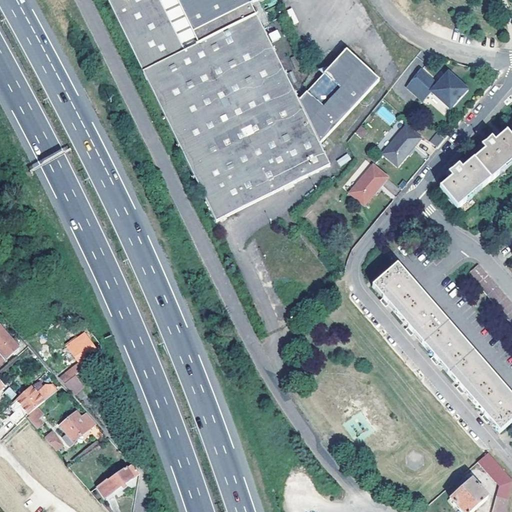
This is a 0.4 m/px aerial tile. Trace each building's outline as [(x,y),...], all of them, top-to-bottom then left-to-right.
[(108,0),(120,24),(133,51),(139,63),(145,75),(178,144),(200,188),(216,222),(241,210),(276,193),(330,167),(318,142),(299,101),(254,7),(267,0),(108,0)] [(269,32),(271,41),(280,39),(278,30),(269,32)] [(299,101),(318,142),(376,82),(343,56),(324,73),(299,101)] [(421,73),(410,87),(446,116),(467,90),(448,74),(438,87),(421,73)] [(382,105),(376,113),(390,125),(397,118),(382,105)] [(362,139),(368,132),(362,125),(355,132),(362,139)] [(384,153),(398,166),(421,139),(407,127),(384,153)] [(437,147),(444,138),(437,132),(430,141),(437,147)] [(452,179),(441,188),(458,209),(467,201),(466,200),(482,187),(482,188),(500,173),(499,172),(511,161),(511,137),(511,138),(507,133),(495,142),(492,139),(489,142),(482,147),(486,151),(463,170),(460,166),(455,171),(449,175),(452,179)] [(337,159),(339,166),(351,160),(349,154),(337,159)] [(351,192),(365,204),(388,178),(374,165),(351,192)] [(511,302),(477,262),(467,271),(511,322),(511,302)] [(511,422),(511,396),(397,265),(373,286),(499,433),(511,422)] [(0,350),(6,358),(14,351),(15,353),(18,350),(17,348),(19,347),(0,325),(0,350)] [(84,334),(67,346),(77,360),(94,348),(84,334)] [(64,383),(75,375),(92,363),(88,358),(68,372),(68,371),(59,378),(63,383),(64,383)] [(75,375),(64,383),(68,387),(74,394),(83,386),(79,379),(75,375)] [(29,386),(10,402),(8,404),(13,410),(15,412),(10,416),(16,424),(21,420),(26,417),(26,416),(39,405),(43,401),(29,386)] [(10,388),(5,392),(11,399),(16,395),(10,388)] [(35,417),(44,410),(39,405),(26,416),(26,417),(37,428),(41,424),(35,417)] [(62,438),(68,446),(73,442),(95,424),(86,414),(81,418),(76,412),(60,426),(66,434),(62,438)] [(60,442),(52,433),(46,438),(54,447),(60,442)] [(423,464),(422,455),(412,450),(404,457),(404,467),(414,471),(423,464)] [(499,485),(495,497),(491,511),(503,511),(507,500),(511,479),(490,458),(487,454),(477,462),(494,483),(499,485)] [(105,497),(138,474),(139,474),(138,473),(131,465),(108,481),(107,480),(98,486),(105,497)] [(472,480),(450,498),(462,511),(472,511),(488,499),(472,480)]
